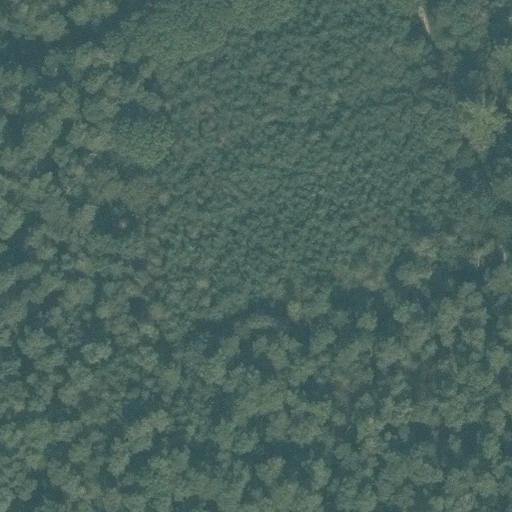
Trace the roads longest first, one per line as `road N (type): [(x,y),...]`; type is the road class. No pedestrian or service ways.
road 1 (track): [(511,289),(417,0)]
road 2 (track): [(209,0),(25,66)]
